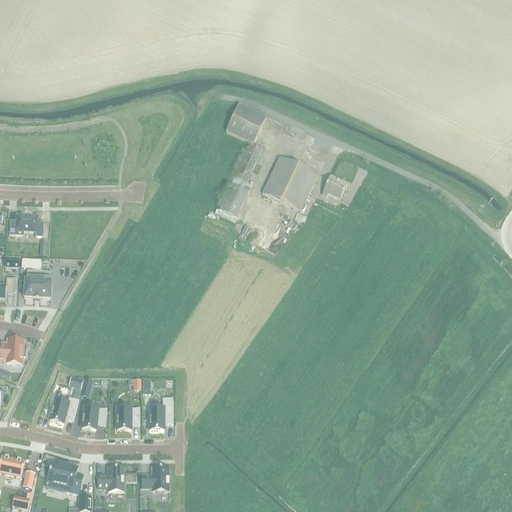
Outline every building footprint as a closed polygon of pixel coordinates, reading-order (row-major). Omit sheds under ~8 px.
[(246,184),(262,150),(253,146),(266,119),(238,106),(226,133),(250,145),(235,178),(246,184)] [(300,213),(317,177),(280,159),(262,195),(300,213)] [(330,177),(322,196),(326,198),(327,195),(339,201),(347,185),(330,177)] [(236,219),(248,194),(231,186),(219,211),(236,219)] [(10,222),(9,237),(15,237),(16,232),(35,233),(35,238),(43,238),(44,223),(37,223),(38,217),(16,216),(16,222),(10,222)] [(19,269),(19,260),(5,259),(5,269),(19,269)] [(22,260),(22,269),(32,269),(32,261),(22,260)] [(40,300),(50,301),(51,283),(50,283),(51,278),(26,277),(26,282),(25,282),(24,299),(34,300),(34,301),(40,301),(40,300)] [(6,279),(6,286),(0,286),(0,300),(6,301),(6,295),(14,295),(15,280),(6,279)] [(23,350),(24,342),(12,342),(7,341),(7,345),(0,344),(0,363),(6,363),(6,365),(22,366),(23,358),(25,358),(26,351),(23,350)] [(83,381),(71,378),(68,387),(80,390),(83,381)] [(85,380),(80,398),(88,400),(93,382),(85,380)] [(73,422),(79,402),(69,399),(67,404),(55,400),(49,422),(63,426),(65,419),(68,419),(67,421),(73,422)] [(173,426),(173,400),(162,400),(162,409),(150,409),(150,432),(164,432),(164,425),(167,425),(167,426),(173,426)] [(105,427),(107,410),(84,408),(82,430),(96,432),(96,425),(99,425),(99,426),(105,427)] [(140,426),(140,409),(117,409),(117,432),(131,432),(131,425),(134,425),(134,426),(140,426)] [(1,458),(0,464),(0,474),(25,480),(23,489),(31,491),(35,475),(26,473),(26,474),(22,473),(24,463),(1,458)] [(80,489),(83,477),(76,475),(78,469),(52,462),(47,483),(46,488),(65,493),(78,496),(80,489)] [(169,469),(152,469),(152,477),(142,477),(142,490),(152,490),(152,493),(169,493),(169,469)] [(124,494),(124,470),(108,470),(108,478),(98,478),(98,491),(108,491),(108,494),(124,494)] [(14,498),(12,508),(28,511),(30,502),(14,498)] [(78,510),(69,510),(68,511),(90,511),(91,499),(79,499),(79,510),(78,510)]
